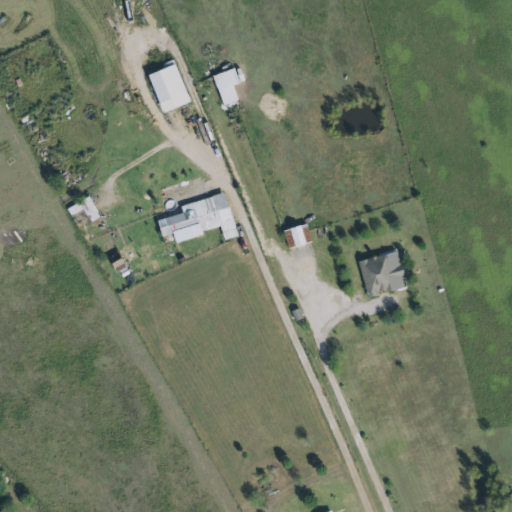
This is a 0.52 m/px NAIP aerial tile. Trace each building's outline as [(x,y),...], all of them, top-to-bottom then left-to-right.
[(142,76),(157,114),(184,103),(170,65),(142,76)] [(208,77),(219,107),(234,101),(223,72),(208,77)] [(233,238),(221,195),(151,214),(160,246),(217,230),(220,241),(233,238)] [(80,210),(87,224),(96,219),(87,198),(63,209),(67,216),(80,210)] [(308,244),(304,225),(278,231),(283,250),(308,244)] [(363,298),(395,290),(391,277),(389,278),(384,255),(355,262),(363,298)] [(106,264),(117,280),(125,274),(114,258),(106,264)]
